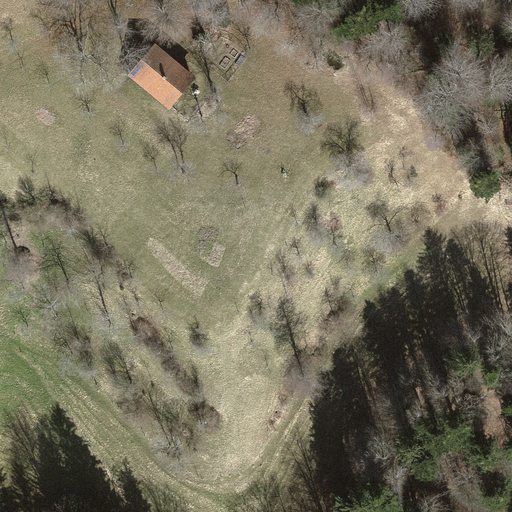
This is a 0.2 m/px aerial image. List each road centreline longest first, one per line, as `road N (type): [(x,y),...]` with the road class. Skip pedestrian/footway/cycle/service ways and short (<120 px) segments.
road 1 (track): [(0,356),(15,358),(129,511)]
road 2 (track): [(126,21),(0,61)]
